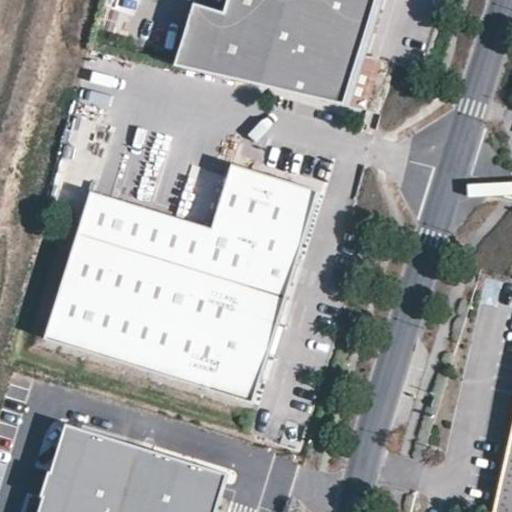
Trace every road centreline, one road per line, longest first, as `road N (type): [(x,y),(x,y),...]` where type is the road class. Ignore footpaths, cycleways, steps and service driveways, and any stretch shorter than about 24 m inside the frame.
road 1 (residential): [(457,172),(356,511)]
road 2 (residential): [(507,0),(457,172)]
